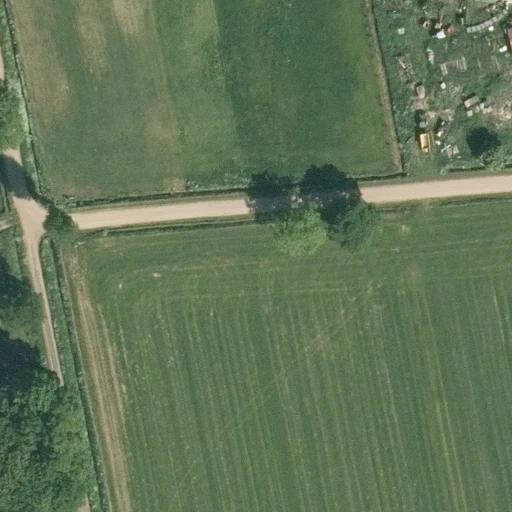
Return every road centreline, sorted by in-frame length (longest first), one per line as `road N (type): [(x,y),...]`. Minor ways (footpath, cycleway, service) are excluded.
road 1 (track): [(26,224),(511,177)]
road 2 (track): [(82,511),(0,86)]
